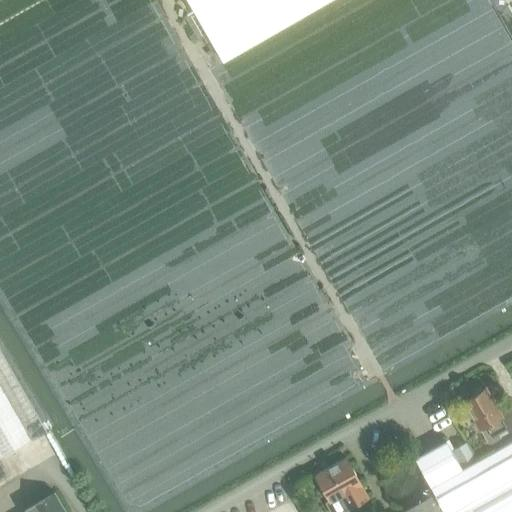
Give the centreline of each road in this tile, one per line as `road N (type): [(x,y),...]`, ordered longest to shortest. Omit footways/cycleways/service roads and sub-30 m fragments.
road 1 (unknown): [(389,414),(172,0)]
road 2 (unclassified): [(211,511),(511,347)]
